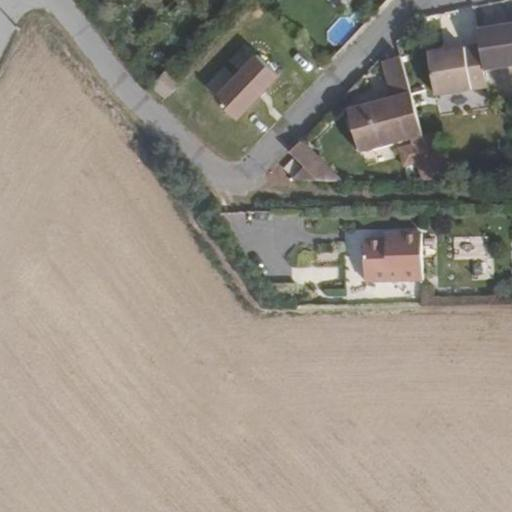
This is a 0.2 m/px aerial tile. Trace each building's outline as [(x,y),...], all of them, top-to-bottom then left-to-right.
[(511,65),(511,32),(511,31),(510,27),(479,36),(482,47),(490,72),(511,65)] [(496,88),(490,72),(482,47),(432,63),(443,104),(496,88)] [(239,117),(279,72),(256,51),(215,97),(239,117)] [(424,140),(414,101),(404,61),(386,66),(395,102),(350,114),(360,156),(411,144),(424,140)] [(178,83),(165,70),(151,83),(164,97),(167,96),(178,83)] [(342,183),(303,143),(291,155),(303,169),(305,170),(294,182),(342,183)] [(301,171),(289,161),(280,170),(291,181),(301,171)] [(294,182),(305,170),(303,169),(301,171),(291,181),(294,182)] [(422,280),(422,232),(399,232),(399,238),(387,238),(364,239),(365,281),(422,280)]
